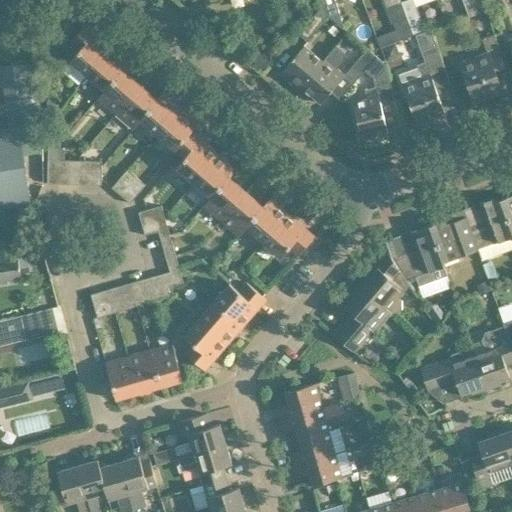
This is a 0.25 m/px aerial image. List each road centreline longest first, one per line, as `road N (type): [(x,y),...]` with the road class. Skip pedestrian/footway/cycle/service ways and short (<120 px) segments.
road 1 (residential): [(39,199),(105,204),(124,230),(120,264),(63,286),(99,414),(107,418)]
road 2 (residential): [(130,0),(334,175),(363,188)]
road 3 (residential): [(363,188),(347,244),(241,385)]
road 4 (residential): [(363,188),(511,139)]
road 5 (residential): [(107,418),(116,423),(241,385)]
road 6 (residential): [(241,385),(278,511)]
